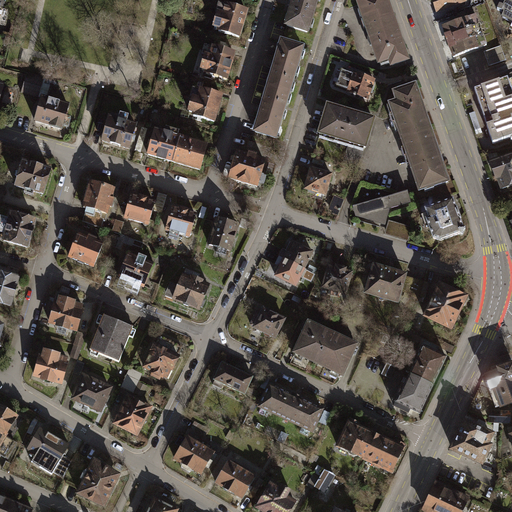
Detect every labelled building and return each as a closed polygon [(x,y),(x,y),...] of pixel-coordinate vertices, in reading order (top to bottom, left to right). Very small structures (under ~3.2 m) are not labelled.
[(316,0),(294,0),(287,26),(308,32),(316,0)] [(362,0),(359,1),(365,19),(378,15),(380,21),(392,17),(385,0),(362,0)] [(432,0),(437,12),(469,0),(432,0)] [(511,5),(506,2),(503,8),(499,6),(497,11),(504,15),(503,18),(511,22),(511,5)] [(216,14),(219,15),(215,28),(219,29),(219,31),(240,37),(247,12),(219,4),(216,14)] [(365,19),(380,63),(390,59),(392,65),(406,60),(392,17),(380,21),(378,15),(365,19)] [(476,15),(444,27),(447,36),(446,36),(450,49),(451,48),(454,57),(487,46),(476,15)] [(282,43),(269,88),(288,93),(301,49),(282,43)] [(501,46),(486,52),(491,65),(506,60),(501,46)] [(234,54),(213,48),(211,57),(206,56),(202,70),(207,71),(206,74),(227,80),(234,54)] [(376,79),(353,71),(352,74),(341,70),(336,85),(347,89),(346,92),(368,100),(376,79)] [(28,74),(23,91),(38,96),(43,78),(28,74)] [(475,90),(493,144),(511,138),(511,141),(511,140),(511,91),(508,79),(475,90)] [(390,105),(404,148),(433,138),(415,86),(394,93),(397,102),(390,105)] [(269,88),(256,132),(275,138),(288,93),(269,88)] [(222,97),(201,91),(198,100),(193,99),(190,112),(195,113),(194,116),(214,122),(222,97)] [(69,106),(43,98),(36,121),(62,129),(69,106)] [(144,104),(141,113),(147,115),(149,106),(144,104)] [(374,120),(324,104),(316,132),(352,143),(347,161),(360,165),(374,120)] [(136,125),(110,118),(103,141),(130,149),(136,125)] [(180,137),(156,130),(149,155),(173,162),(180,137)] [(207,145),(180,137),(173,162),(200,170),(207,145)] [(404,148),(419,190),(433,186),(433,187),(448,182),(433,138),(404,148)] [(248,157),(238,154),(230,179),(258,187),(265,161),(256,159),(257,156),(248,154),(248,157)] [(511,155),(490,164),(496,180),(498,179),(502,190),(511,186),(511,155)] [(50,170),(23,162),(16,186),(43,194),(50,170)] [(331,175),(311,169),(305,189),(325,196),(331,175)] [(115,189),(91,183),(84,208),(88,209),(84,221),(99,227),(103,214),(107,214),(109,207),(112,208),(114,200),(112,199),(115,189)] [(352,207),(355,217),(379,224),(384,209),(408,202),(405,192),(352,207)] [(139,199),(131,197),(125,219),(143,223),(146,226),(149,225),(151,223),(150,220),(155,204),(147,201),(148,199),(140,197),(139,199)] [(160,197),(160,201),(157,201),(156,208),(164,209),(166,198),(160,197)] [(463,228),(453,200),(427,210),(430,219),(427,220),(434,239),(441,241),(461,234),(463,235),(465,229),(463,228)] [(181,211),(173,209),(167,231),(185,236),(187,238),(190,237),(193,235),(192,233),(197,216),(189,213),(189,211),(181,209),(181,211)] [(34,221),(12,215),(10,222),(2,220),(0,227),(0,230),(6,232),(4,241),(27,247),(34,221)] [(224,222),(217,219),(210,245),(218,248),(217,254),(226,256),(228,251),(230,251),(237,225),(228,222),(229,219),(225,218),(224,222)] [(131,225),(116,221),(113,232),(128,236),(131,225)] [(409,240),(412,229),(388,221),(384,233),(409,240)] [(94,267),(103,245),(96,242),(97,240),(88,236),(87,239),(78,235),(70,257),(94,267)] [(126,237),(121,235),(117,248),(122,250),(126,237)] [(283,250),(279,257),(304,269),(313,252),(291,241),(286,251),(283,250)] [(139,244),(137,248),(147,253),(149,249),(139,244)] [(340,256),(331,253),(327,266),(328,266),(322,288),(330,290),(328,294),(337,296),(338,292),(346,295),(352,273),(345,271),(346,269),(337,266),(340,256)] [(138,259),(129,255),(120,277),(144,287),(153,265),(146,262),(147,260),(139,256),(138,259)] [(279,257),(275,264),(279,266),(274,275),(296,286),(301,277),(303,278),(307,270),(304,269),(279,257)] [(425,282),(374,267),(366,294),(397,303),(401,291),(421,297),(425,282)] [(191,279),(183,276),(174,299),(200,310),(209,287),(203,284),(204,282),(199,280),(201,274),(194,271),(191,279)] [(18,279),(0,273),(0,303),(10,306),(18,279)] [(466,297),(439,285),(424,317),(451,330),(466,297)] [(59,304),(56,303),(50,323),(77,331),(83,311),(81,311),(82,306),(74,304),(74,302),(60,298),(59,304)] [(263,309),(253,328),(275,339),(284,320),(263,309)] [(133,328),(105,316),(90,351),(119,362),(133,328)] [(355,347),(307,324),(293,353),(341,376),(355,347)] [(74,345),(82,347),(86,335),(79,333),(74,345)] [(182,348),(160,337),(144,368),(153,372),(152,375),(160,379),(161,376),(167,379),(182,348)] [(424,342),(409,375),(434,386),(447,358),(437,353),(439,349),(424,342)] [(82,348),(74,345),(70,357),(78,360),(82,348)] [(43,357),(41,356),(35,376),(44,379),(45,382),(50,383),(53,382),(62,384),(67,364),(66,363),(67,359),(59,356),(59,355),(45,351),(43,357)] [(78,360),(74,373),(81,375),(85,364),(78,360)] [(254,377),(223,362),(214,380),(216,381),(214,385),(222,389),(224,385),(246,395),(254,377)] [(501,407),(511,403),(511,364),(499,369),(500,371),(486,375),(492,390),(489,391),(496,408),(501,407)] [(391,379),(395,369),(387,365),(382,375),(391,379)] [(142,375),(130,369),(127,375),(139,381),(142,375)] [(139,381),(127,375),(121,387),(133,393),(139,381)] [(409,375),(394,407),(408,414),(410,410),(420,415),(434,386),(409,375)] [(111,388),(84,376),(74,399),(84,403),(85,406),(89,408),(92,407),(101,411),(111,388)] [(146,386),(140,383),(137,390),(143,393),(146,386)] [(293,396),(270,385),(260,407),(268,411),(267,413),(272,415),(273,413),(302,427),(301,429),(306,431),(307,429),(314,432),(325,410),(300,399),(301,397),(294,393),(293,396)] [(151,407),(129,397),(115,424),(138,435),(151,407)] [(0,433),(5,436),(17,415),(0,404),(0,433)] [(510,413),(490,412),(490,421),(510,422),(510,413)] [(491,437),(491,434),(484,431),(487,423),(479,420),(476,427),(465,422),(452,449),(482,463),(490,446),(487,444),(491,437)] [(209,429),(196,421),(174,460),(202,476),(216,452),(201,443),(209,429)] [(358,425),(351,422),(340,446),(367,459),(377,437),(357,428),(358,425)] [(69,446),(40,429),(28,449),(36,455),(32,462),(52,474),(54,472),(64,478),(72,462),(63,456),(69,446)] [(14,441),(5,436),(0,433),(0,454),(5,457),(14,441)] [(398,447),(377,437),(367,459),(394,471),(405,447),(399,445),(398,447)] [(120,475),(95,460),(78,494),(104,507),(120,475)] [(258,476),(229,460),(215,483),(244,500),(258,476)] [(336,476),(325,470),(321,477),(315,487),(326,494),(336,476)] [(321,477),(314,473),(307,485),(314,489),(315,487),(321,477)] [(282,488),(271,482),(256,508),(261,511),(292,511),(299,502),(289,496),(293,490),(283,485),(282,488)] [(462,511),(468,499),(436,484),(424,509),(425,510),(426,511),(462,511)] [(0,511),(9,511),(14,500),(0,493),(0,511)] [(177,511),(180,508),(155,496),(147,511),(177,511)] [(31,511),(33,508),(14,500),(9,511),(31,511)]
